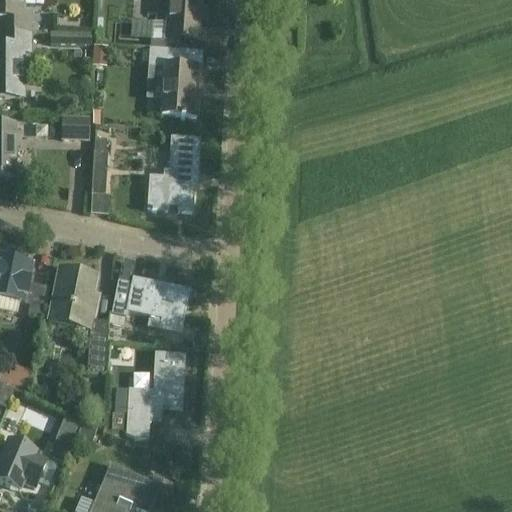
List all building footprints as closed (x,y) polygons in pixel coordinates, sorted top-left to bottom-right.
[(0,0),(0,34),(31,35),(30,16),(24,16),(23,0),(0,0)] [(151,24),(149,53),(165,54),(165,43),(198,45),(200,0),(168,0),(167,25),(151,24)] [(31,35),(0,34),(0,102),(23,103),(23,57),(31,57),(31,35)] [(92,35),(69,34),(49,34),(49,48),(69,49),(92,50),(92,35)] [(93,49),(92,68),(104,68),(105,49),(93,49)] [(203,72),(179,70),(180,55),(165,54),(149,53),(148,53),(147,69),(164,69),(161,118),(196,121),(198,91),(202,91),(203,72)] [(87,144),(88,120),(61,119),(60,143),(87,144)] [(0,179),(16,180),(16,128),(0,128),(0,179)] [(148,214),(168,216),(169,210),(175,210),(175,216),(192,217),(195,182),(197,182),(199,144),(172,143),(170,175),(164,175),(163,181),(150,180),(148,214)] [(106,155),(92,154),(89,199),(103,200),(106,155)] [(0,300),(25,306),(27,296),(31,297),(27,319),(38,321),(44,290),(29,286),(33,267),(0,260),(0,300)] [(89,332),(89,340),(85,377),(104,378),(107,341),(108,326),(93,323),(97,305),(92,304),(97,280),(60,272),(49,324),(89,332)] [(131,281),(130,287),(117,285),(111,318),(124,320),(125,315),(148,320),(146,330),(158,333),(160,322),(183,327),(189,295),(154,288),(155,286),(131,281)] [(128,394),(126,419),(103,417),(102,435),(111,438),(111,434),(125,434),(125,439),(134,442),(147,443),(149,423),(160,424),(161,412),(182,414),(185,360),(154,357),(151,396),(128,394)] [(6,390),(13,393),(26,398),(30,371),(14,368),(13,372),(9,371),(8,376),(0,374),(0,386),(6,387),(6,390)] [(0,408),(5,411),(13,393),(6,390),(0,387),(0,408)] [(82,425),(76,439),(91,445),(97,431),(82,425)] [(47,464),(46,463),(34,458),(35,455),(8,443),(0,461),(0,486),(9,491),(12,483),(22,487),(35,492),(47,464)] [(55,443),(46,463),(47,464),(62,470),(71,450),(55,443)] [(133,511),(148,511),(161,482),(149,477),(146,485),(109,469),(91,511),(129,511),(130,511),(133,511)]
